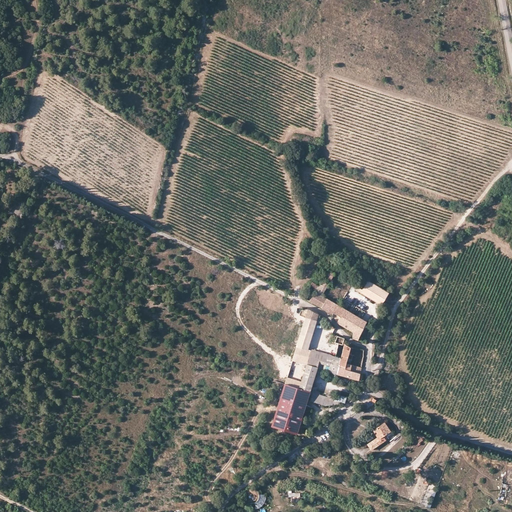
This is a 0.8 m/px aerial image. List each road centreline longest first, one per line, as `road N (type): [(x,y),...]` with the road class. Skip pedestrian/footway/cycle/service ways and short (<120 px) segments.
road 1 (unclassified): [(369,391),(365,348),(328,316),(0,158)]
road 2 (track): [(511,166),(397,304),(369,391)]
road 3 (unclassified): [(369,391),(220,511)]
road 4 (unclassified): [(511,451),(430,428),(369,391)]
